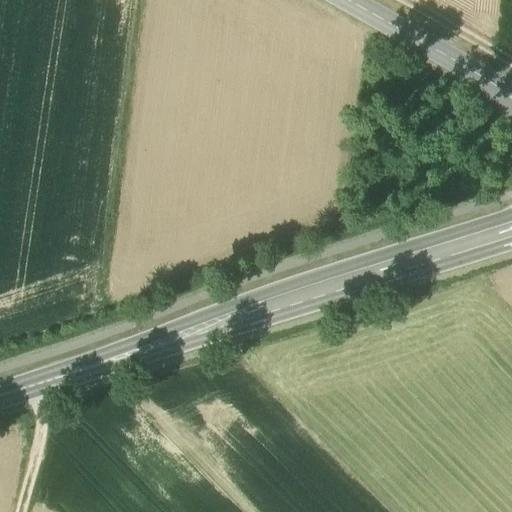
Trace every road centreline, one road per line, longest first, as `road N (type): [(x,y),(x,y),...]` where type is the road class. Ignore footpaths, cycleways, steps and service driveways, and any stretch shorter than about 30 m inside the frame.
road 1 (secondary): [(0,396),(511,229)]
road 2 (unclassified): [(511,99),(345,0)]
road 3 (track): [(511,62),(401,0)]
